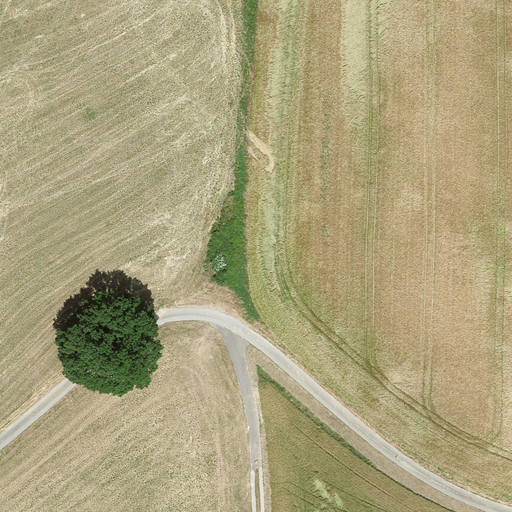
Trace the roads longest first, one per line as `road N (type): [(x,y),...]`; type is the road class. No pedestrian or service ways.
road 1 (track): [(0,440),(139,324),(193,311),(225,318),(275,352),(439,485),(506,511)]
road 2 (track): [(258,511),(248,391),(225,318)]
